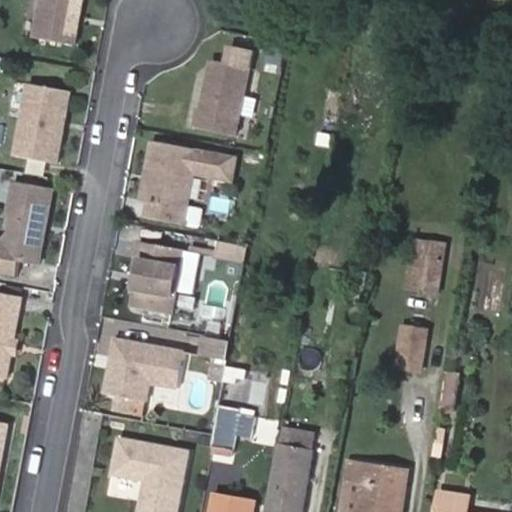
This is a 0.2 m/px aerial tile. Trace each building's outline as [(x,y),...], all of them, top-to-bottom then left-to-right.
[(43,0),(36,38),(77,45),(85,0),(43,0)] [(252,69),(214,61),(205,112),(202,111),(198,129),(240,137),(252,69)] [(31,84),(18,156),(60,164),(74,92),(31,84)] [(201,150),(155,142),(144,202),(151,204),(148,217),(187,225),(198,167),(201,150)] [(237,156),(201,150),(198,167),(207,169),(206,174),(233,179),(237,156)] [(55,189),(17,182),(3,258),(42,265),(55,189)] [(186,250),(142,242),(139,259),(144,261),(139,290),(136,307),(174,315),(179,290),(186,250)] [(446,248),(418,243),(410,290),(439,294),(446,248)] [(316,249),(314,262),(335,264),(337,251),(316,249)] [(203,253),(186,250),(179,290),(196,293),(203,253)] [(144,261),(139,259),(133,289),(139,290),(144,261)] [(25,297),(0,292),(0,376),(10,378),(25,297)] [(399,369),(422,373),(429,333),(405,329),(399,369)] [(198,335),(195,355),(210,357),(207,378),(222,381),(227,340),(198,335)] [(188,353),(119,340),(109,394),(150,401),(153,383),(182,388),(188,353)] [(334,346),(303,341),(297,377),(328,383),(334,346)] [(242,382),(244,369),(225,366),(223,380),(242,382)] [(463,373),(449,371),(443,411),(457,413),(463,373)] [(265,405),(268,375),(251,374),(248,403),(265,405)] [(244,411),(222,406),(215,449),(236,453),(244,411)] [(0,486),(12,422),(0,419),(0,486)] [(271,511),(303,511),(314,451),(311,451),(313,437),(286,431),(271,511)] [(182,511),(194,450),(122,437),(115,475),(147,481),(141,511),(182,511)] [(404,511),(410,474),(352,466),(345,511),(404,511)] [(438,511),(469,511),(472,499),(441,494),(438,511)] [(215,511),(255,511),(257,504),(219,496),(215,511)]
